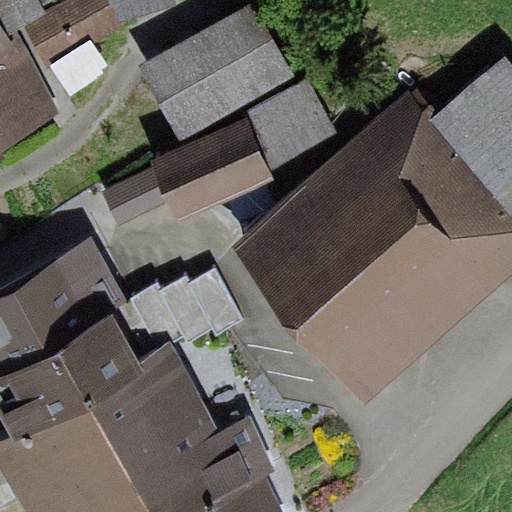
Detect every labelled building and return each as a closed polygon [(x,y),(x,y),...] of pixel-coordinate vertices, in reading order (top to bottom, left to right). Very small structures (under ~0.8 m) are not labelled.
[(116,64),(100,22),(159,0),(48,0),(39,4),(68,81),(116,64)] [(257,0),(250,0),(138,64),(182,140),(300,73),(257,0)] [(0,31),(0,151),(53,120),(0,31)] [(511,65),(503,57),(441,115),(511,189),(511,65)] [(413,85),(238,252),(377,398),(511,269),(511,189),(441,115),(413,85)] [(250,121),(113,188),(139,241),(276,175),(250,121)] [(85,229),(0,281),(0,371),(104,308),(126,295),(85,229)] [(104,308),(0,371),(0,379),(32,431),(139,365),(104,308)] [(32,431),(13,443),(55,511),(266,511),(285,501),(242,430),(252,424),(195,331),(139,365),(32,431)]
